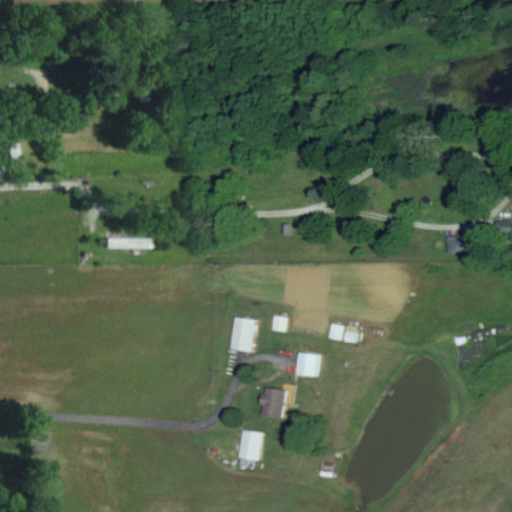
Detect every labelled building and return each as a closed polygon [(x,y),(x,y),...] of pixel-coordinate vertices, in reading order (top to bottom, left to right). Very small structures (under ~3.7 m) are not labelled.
[(455,234),(455,253),(493,252),(492,233),(455,234)] [(157,247),(157,237),(112,236),(111,246),(157,247)] [(259,350),(265,318),(246,314),(239,346),(259,350)] [(279,328),(291,330),(292,315),(280,314),(279,328)] [(326,375),(330,353),(310,350),(306,372),(326,375)] [(298,388),(276,385),(271,413),(294,416),(298,388)] [(270,430),(250,429),(248,457),(269,458),(270,430)]
